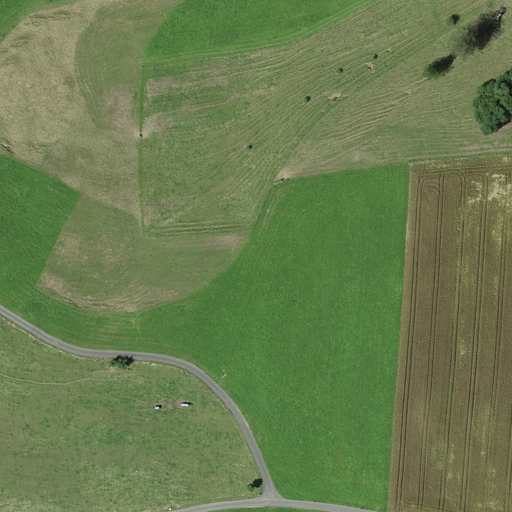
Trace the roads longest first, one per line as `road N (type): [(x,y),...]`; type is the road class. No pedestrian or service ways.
road 1 (track): [(0,307),(82,351),(179,360),(201,373),(225,395),(276,501)]
road 2 (unclassified): [(182,511),(258,501),(361,511)]
